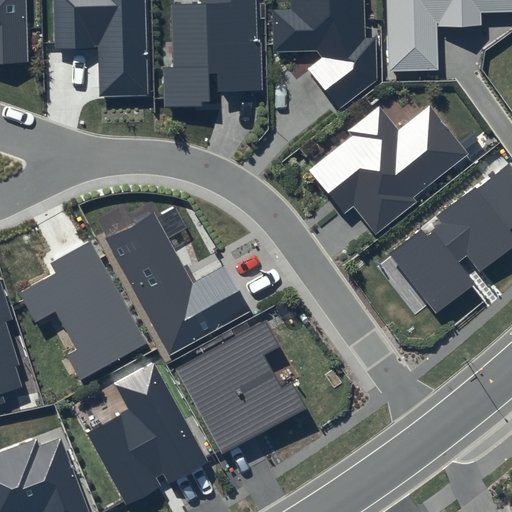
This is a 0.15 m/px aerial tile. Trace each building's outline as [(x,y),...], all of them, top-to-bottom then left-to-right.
[(0,0),(0,62),(28,62),(26,0),(0,0)] [(145,0),(54,0),(55,49),(98,47),(99,96),(149,94),(145,0)] [(258,0),(198,0),(199,4),(171,5),(172,67),(162,67),(164,106),(212,105),(211,73),(217,73),(217,91),(261,90),(258,0)] [(289,0),(290,7),(272,8),(275,52),(316,51),(322,57),(307,70),(338,110),(378,79),(376,37),(365,37),(364,0),(289,0)] [(511,0),(386,0),(389,71),(438,70),(438,25),(481,24),(481,13),(511,11),(511,0)] [(351,137),(309,170),(344,215),(354,207),(376,234),(417,202),(414,198),(468,154),(430,106),(397,131),(378,107),(347,132),(351,137)] [(511,167),(507,162),(389,253),(436,314),(475,284),(458,261),(467,255),(479,272),(511,247),(511,232),(510,230),(511,227),(511,167)] [(154,212),(106,238),(170,357),(252,312),(224,266),(193,283),(154,212)] [(90,242),(51,263),(56,273),(19,293),(36,322),(55,311),(77,350),(66,356),(80,380),(146,343),(90,242)] [(0,403),(6,402),(3,394),(23,387),(16,366),(20,365),(5,323),(13,320),(0,283),(0,403)] [(282,389),(263,355),(279,346),(266,320),(175,368),(222,454),(307,408),(293,383),(282,389)] [(128,409),(86,433),(127,509),(208,462),(151,362),(114,383),(128,409)] [(36,439),(0,452),(0,511),(89,511),(60,438),(39,446),(36,439)]
